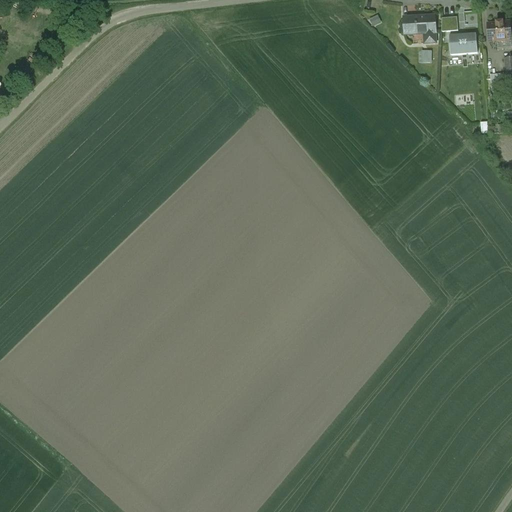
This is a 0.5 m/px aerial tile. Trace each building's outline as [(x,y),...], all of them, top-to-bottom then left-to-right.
[(434,18),(414,19),(415,21),(415,35),(425,35),(425,44),(435,44),(434,34),(435,34),(434,18)] [(457,19),(442,20),(441,33),(458,32),(457,19)] [(415,21),(404,21),(405,36),(415,35),(415,21)] [(510,23),(496,24),(496,25),(487,26),(489,43),(511,41),(510,23)] [(476,36),(449,38),(450,57),(477,55),(476,36)] [(40,46),(47,53),(55,44),(48,38),(40,46)] [(430,54),(422,53),(422,63),(430,64),(430,54)] [(502,75),(490,76),(491,88),(503,87),(502,75)]
